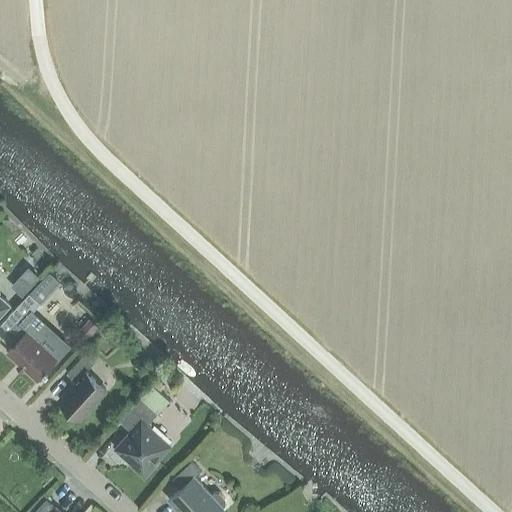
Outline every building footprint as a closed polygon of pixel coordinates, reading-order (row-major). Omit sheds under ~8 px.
[(45,331),(28,315),(40,303),(28,292),(0,323),(0,330),(14,343),(6,352),(35,379),(53,360),(54,361),(62,353),(54,345),(48,351),(36,340),(45,331)] [(0,314),(8,305),(0,297),(0,314)] [(98,326),(89,318),(80,328),(89,336),(98,326)] [(78,418),(104,390),(84,371),(92,362),(83,354),(65,373),(74,381),(58,400),(78,418)] [(129,431),(114,448),(131,464),(130,465),(143,477),(154,465),(153,463),(169,445),(146,424),(157,413),(139,397),(118,420),(129,431)] [(224,500),(218,492),(213,492),(196,474),(199,472),(190,462),(171,479),(179,488),(167,499),(179,511),(180,511),(182,510),(183,511),(215,511),(224,504),(224,500)] [(59,511),(46,500),(34,511),(59,511)]
